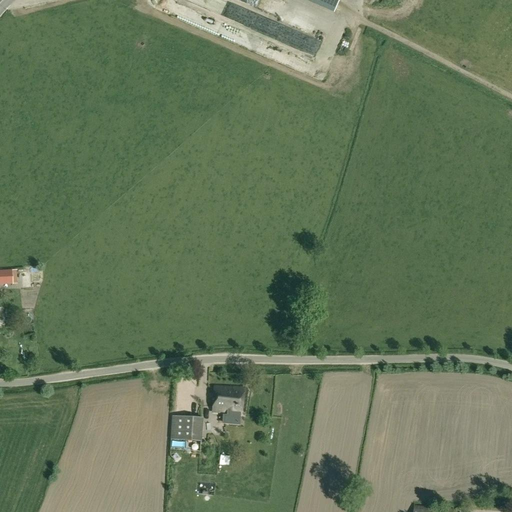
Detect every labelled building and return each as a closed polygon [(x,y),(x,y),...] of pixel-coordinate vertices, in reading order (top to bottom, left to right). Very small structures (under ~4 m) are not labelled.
[(305,0),(333,12),(338,0),(305,0)] [(182,10),(181,20),(200,23),(201,13),(182,10)] [(0,271),(0,285),(12,285),(11,270),(0,271)] [(31,306),(23,305),(22,318),(29,319),(31,306)] [(214,387),(212,412),(227,414),(229,414),(229,416),(225,416),(225,424),(239,425),(240,415),(242,415),(245,388),(214,387)] [(185,408),(202,409),(202,393),(185,392),(185,408)] [(202,418),(172,416),(170,440),(201,442),(202,418)]
